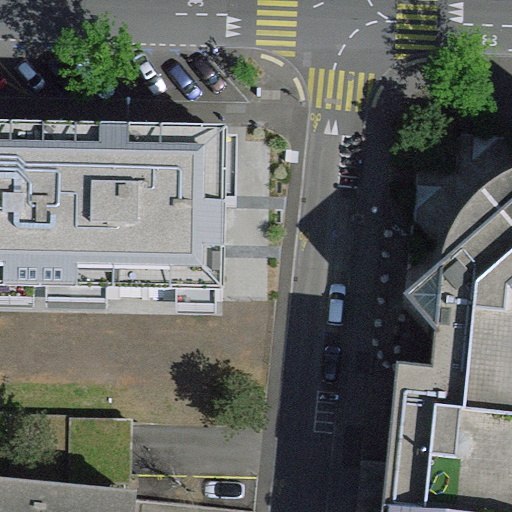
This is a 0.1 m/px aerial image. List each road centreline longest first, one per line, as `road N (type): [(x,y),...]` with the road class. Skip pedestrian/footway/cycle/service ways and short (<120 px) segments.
road 1 (residential): [(298,511),(349,17)]
road 2 (tertiary): [(0,2),(349,17)]
road 3 (tertiary): [(349,17),(511,26)]
